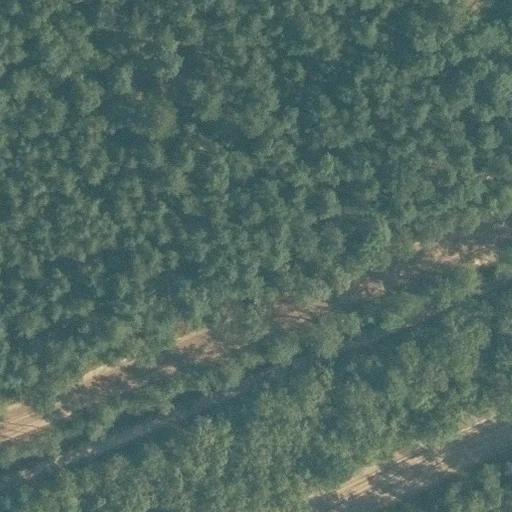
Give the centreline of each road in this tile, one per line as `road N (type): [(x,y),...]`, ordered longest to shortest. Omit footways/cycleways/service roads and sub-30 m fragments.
road 1 (track): [(0,421),(511,221)]
road 2 (track): [(343,511),(511,426)]
